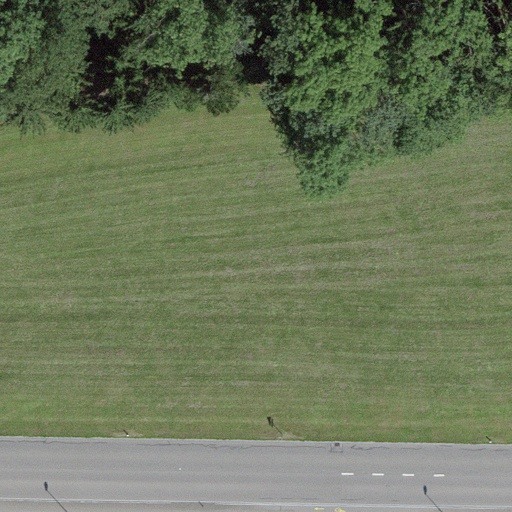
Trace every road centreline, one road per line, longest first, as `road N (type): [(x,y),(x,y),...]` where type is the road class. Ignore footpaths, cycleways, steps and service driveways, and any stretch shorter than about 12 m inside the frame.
road 1 (primary): [(342,475),(0,472)]
road 2 (primary): [(511,478),(342,475)]
